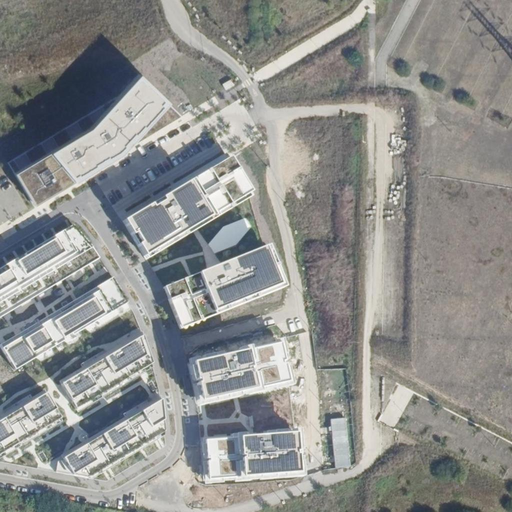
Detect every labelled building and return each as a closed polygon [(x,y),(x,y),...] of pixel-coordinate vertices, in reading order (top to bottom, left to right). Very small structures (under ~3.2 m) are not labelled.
[(34,207),(181,118),(138,75),(117,97),(7,163),(14,175),(34,207)] [(183,187),(203,219),(247,191),(228,159),(183,187)] [(123,224),(143,256),(203,219),(183,187),(123,224)] [(72,225),(40,245),(61,280),(99,257),(84,235),(72,225)] [(61,280),(40,245),(14,261),(33,296),(61,280)] [(280,286),(268,247),(265,248),(275,284),(221,306),(177,324),(178,327),(280,286)] [(265,248),(208,271),(221,306),(275,284),(265,248)] [(33,296),(14,261),(0,268),(0,311),(2,315),(33,296)] [(208,271),(164,289),(177,324),(221,306),(208,271)] [(113,277),(48,317),(62,341),(127,303),(113,277)] [(48,317),(3,344),(18,368),(62,341),(48,317)] [(143,336),(104,360),(119,386),(153,365),(143,336)] [(278,346),(286,382),(290,381),(281,341),(187,362),(188,366),(242,354),(278,346)] [(242,354),(250,390),(286,382),(278,346),(242,354)] [(242,354),(188,366),(196,402),(250,390),(242,354)] [(85,406),(119,386),(104,360),(70,380),(85,406)] [(0,421),(0,431),(11,450),(64,419),(48,393),(0,421)] [(161,400),(128,419),(144,445),(165,432),(161,400)] [(102,470),(144,445),(128,419),(86,444),(102,470)] [(0,431),(0,456),(11,450),(0,431)] [(296,438),(292,438),(294,476),(232,480),(204,482),(204,486),(298,479),(296,438)] [(292,438),(229,443),(232,480),(294,476),(292,438)] [(229,443),(201,445),(204,482),(232,480),(229,443)] [(50,473),(87,479),(102,470),(86,444),(51,465),(50,473)]
